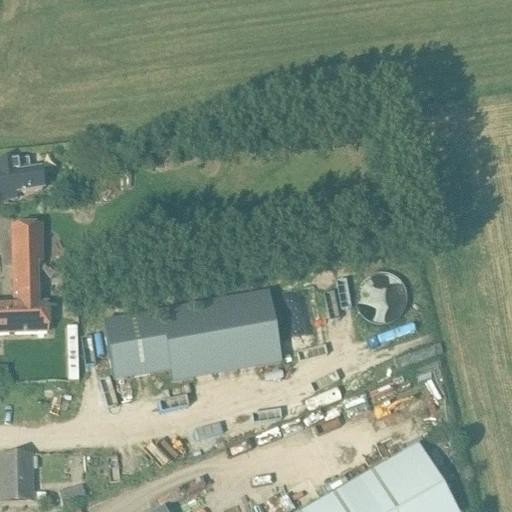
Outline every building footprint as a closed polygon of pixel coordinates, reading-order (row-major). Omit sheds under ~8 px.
[(29,173),(27,161),(0,164),(0,203),(15,201),(14,196),(42,192),(39,172),(29,173)] [(61,189),(48,191),(49,200),(62,198),(61,189)] [(40,265),(39,228),(12,229),(14,307),(0,307),(0,335),(47,334),(46,306),(36,306),(35,264),(40,265)] [(333,285),(318,287),(322,309),(336,307),(333,285)] [(102,326),(105,343),(112,382),(168,372),(170,384),(279,364),(267,296),(102,326)] [(82,347),(81,327),(64,327),(66,382),(93,381),(92,346),(82,347)] [(365,360),(392,348),(385,330),(358,343),(365,360)] [(0,504),(31,504),(30,458),(0,458),(0,504)] [(409,511),(383,467),(305,511),(409,511)] [(86,503),(82,488),(59,494),(63,509),(86,503)]
